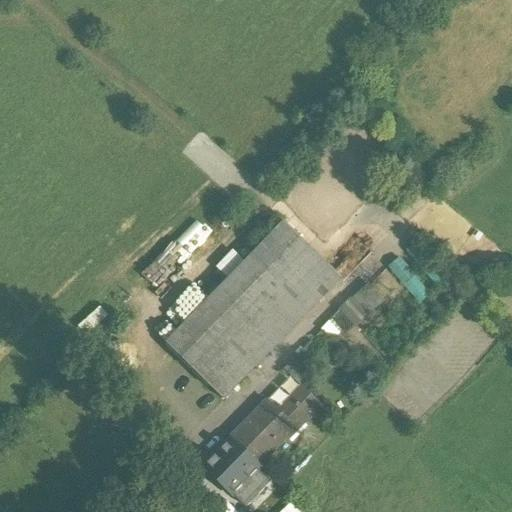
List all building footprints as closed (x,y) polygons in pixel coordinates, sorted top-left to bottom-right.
[(175,242),(200,265),(221,242),(197,219),(175,242)] [(283,223),(249,258),(282,290),(307,314),(341,280),(283,223)] [(249,258),(165,345),(198,376),(282,290),(249,258)] [(419,303),(430,294),(400,260),(389,269),(419,303)] [(393,288),(394,283),(393,279),(391,275),(387,273),(383,272),(378,273),(374,275),(372,279),(371,284),(372,288),(375,292),(378,294),(383,295),(387,294),(391,292),(393,288)] [(282,290),(198,376),(223,401),(307,314),(282,290)] [(342,334),(371,315),(359,297),(330,317),(342,334)] [(307,347),(284,371),(296,383),(320,359),(307,347)] [(277,411),(267,402),(230,441),(257,468),(258,467),(284,439),(286,441),(320,406),(300,387),(277,411)] [(230,441),(202,469),(232,498),(260,469),(258,467),(257,468),(230,441)]
